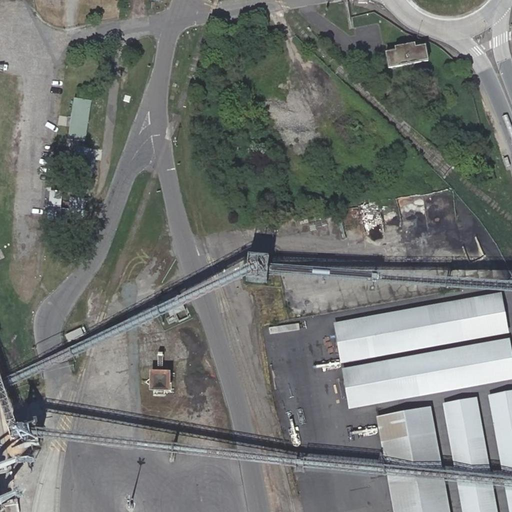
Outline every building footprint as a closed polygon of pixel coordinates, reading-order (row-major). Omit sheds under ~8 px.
[(427,63),(424,46),(413,48),(412,45),(395,48),(395,51),(385,53),(388,70),(427,63)] [(88,142),(91,101),(74,99),(70,140),(88,142)] [(498,302),(329,334),(334,359),(503,326),(498,302)] [(507,346),(338,378),(342,403),(511,370),(507,346)] [(511,511),(511,391),(488,396),(510,511),(511,511)] [(490,511),(469,400),(442,405),(463,511),(490,511)] [(376,417),(394,511),(442,511),(422,409),(376,417)] [(300,433),(291,436),(294,448),(303,446),(300,433)]
